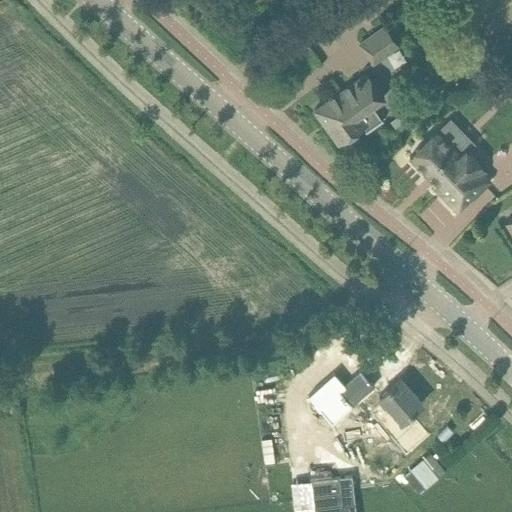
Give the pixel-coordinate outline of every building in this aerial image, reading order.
[(397,45),(384,26),(360,42),(374,62),(397,45)] [(486,50),(470,61),(482,77),(497,65),(486,50)] [(379,115),(373,106),(385,98),(367,72),(314,109),(338,143),(379,115)] [(409,106),(392,120),(402,132),(419,119),(409,106)] [(435,187),(457,209),(470,196),(471,198),(489,180),(476,167),(479,164),(458,142),(455,146),(438,129),(409,157),(437,185),(435,187)] [(332,422),(375,386),(361,370),(344,384),(334,373),(308,395),(332,422)] [(401,378),(379,397),(386,405),(379,411),(392,426),(399,420),(401,422),(423,403),(401,378)] [(400,427),(370,453),(410,495),(440,469),(400,427)] [(355,511),(353,492),(351,476),(310,480),(313,511),(355,511)]
